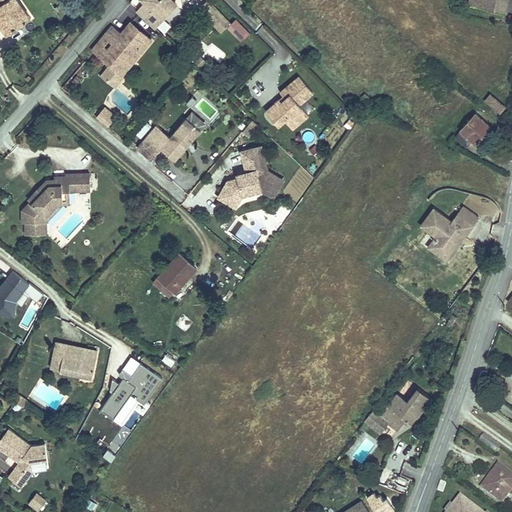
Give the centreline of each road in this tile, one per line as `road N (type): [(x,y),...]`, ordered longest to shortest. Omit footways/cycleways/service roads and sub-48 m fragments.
road 1 (residential): [(511,225),(416,511)]
road 2 (unclassified): [(0,132),(117,0)]
